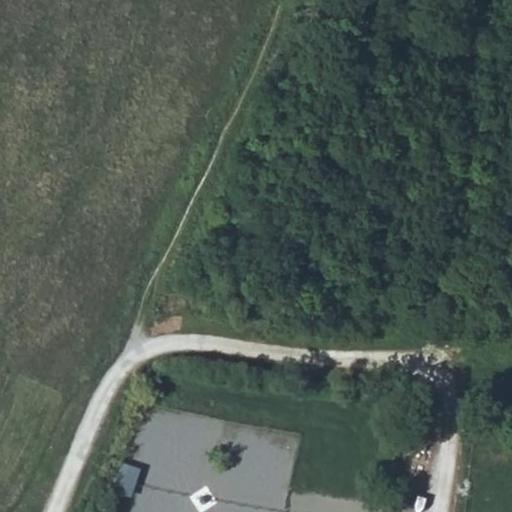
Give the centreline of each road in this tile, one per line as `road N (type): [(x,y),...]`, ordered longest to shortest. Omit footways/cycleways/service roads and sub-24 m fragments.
road 1 (track): [(61,511),(180,220),(282,0)]
road 2 (track): [(123,370),(184,346),(442,372),(511,371)]
road 3 (track): [(442,372),(451,419),(433,511)]
